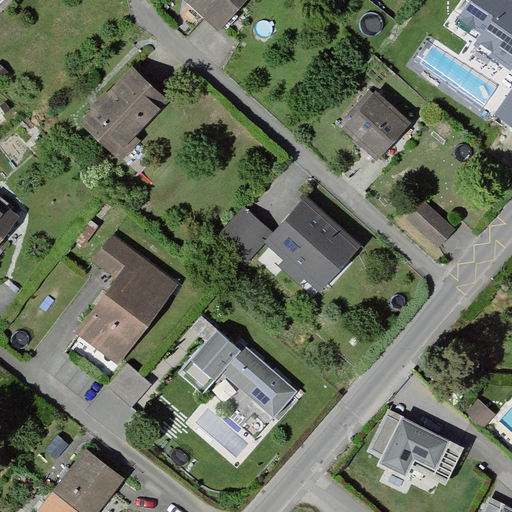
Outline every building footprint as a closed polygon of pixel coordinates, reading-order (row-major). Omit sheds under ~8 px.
[(188,0),(183,6),(216,35),(247,0),(188,0)] [(511,65),(511,0),(469,0),(457,18),(476,30),(468,42),(509,70),(511,65)] [(79,116),(115,151),(167,98),(131,63),(79,116)] [(340,124),(374,156),(409,119),(375,87),(340,124)] [(511,92),(496,116),(511,127),(511,92)] [(264,237),(317,286),(358,242),(305,193),(264,237)] [(0,201),(0,228),(13,211),(0,201)] [(420,202),(405,219),(436,246),(451,229),(420,202)] [(242,207),(217,234),(244,258),(268,230),(242,207)] [(114,276),(73,330),(116,361),(174,284),(109,235),(91,259),(114,276)] [(297,392),(239,341),(235,346),(216,329),(189,359),(215,382),(222,374),(273,419),(297,392)] [(447,441),(400,417),(377,463),(405,477),(415,457),(434,467),(447,441)] [(84,447),(33,511),(92,511),(121,475),(84,447)]
